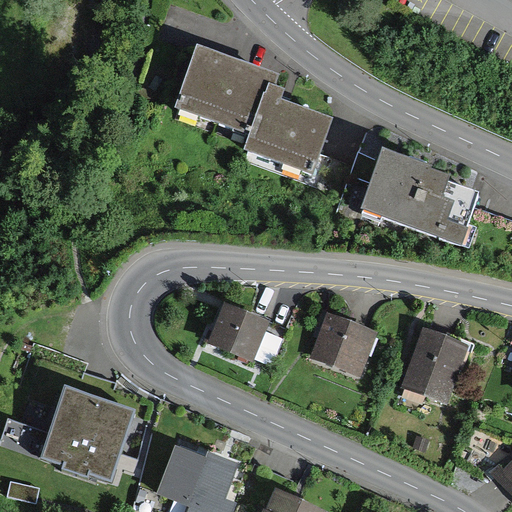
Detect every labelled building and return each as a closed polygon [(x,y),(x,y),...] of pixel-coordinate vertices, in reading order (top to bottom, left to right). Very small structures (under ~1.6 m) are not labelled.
[(283,91),(201,62),(180,120),(255,147),(250,162),(313,184),(332,132),(286,115),(289,106),(278,103),(283,91)] [(451,190),(384,163),(362,217),(462,257),(469,239),(447,230),(454,213),(443,209),(451,190)] [(266,331),(222,313),(206,352),(250,370),(266,331)] [(377,340),(328,322),(312,364),(361,383),(377,340)] [(469,356),(424,338),(403,392),(447,410),(469,356)] [(48,418),(68,424),(82,378),(31,362),(12,421),(44,431),(48,418)] [(68,424),(48,418),(44,431),(33,463),(71,476),(86,430),(68,424)] [(238,472),(177,450),(158,501),(187,511),(233,511),(235,510),(226,507),(238,472)] [(511,503),(511,470),(503,480),(511,488),(511,490),(505,497),(511,503)] [(308,511),(274,497),(267,511),(308,511)]
